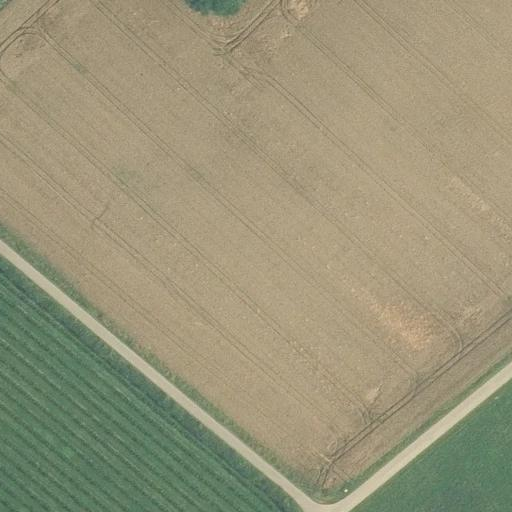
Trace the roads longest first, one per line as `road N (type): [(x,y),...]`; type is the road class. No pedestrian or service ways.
road 1 (unclassified): [(317,511),(0,245)]
road 2 (unclassified): [(337,511),(511,368)]
